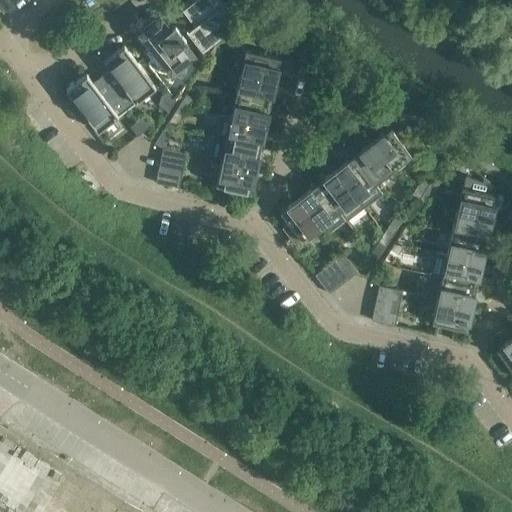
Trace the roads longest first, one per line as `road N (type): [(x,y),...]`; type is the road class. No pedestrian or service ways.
road 1 (residential): [(466,363),(338,327),(252,221)]
road 2 (residential): [(252,221),(117,186),(38,84)]
road 3 (tertiary): [(223,511),(0,370)]
road 4 (residential): [(145,0),(38,84)]
